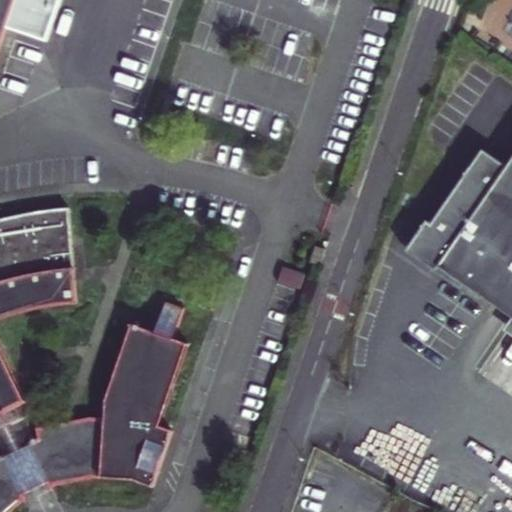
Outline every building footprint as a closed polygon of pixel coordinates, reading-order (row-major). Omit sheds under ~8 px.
[(0,0),(0,57),(11,25),(19,0),(0,0)] [(61,0),(19,0),(11,25),(49,38),(61,0)] [(511,159),(507,167),(482,150),(430,224),(425,221),(405,251),(459,290),(463,285),(510,319),(502,331),(511,337),(511,159)] [(0,416),(9,412),(27,404),(0,341),(0,316),(12,313),(25,309),(82,303),(74,208),(32,215),(19,217),(14,218),(3,221),(0,221),(0,416)] [(328,253),(316,249),(310,266),(323,270),(328,253)] [(306,278),(283,270),(278,285),(301,293),(306,278)] [(39,429),(39,438),(24,446),(0,456),(0,511),(11,511),(26,499),(29,505),(52,491),(47,486),(50,485),(51,485),(54,487),(99,479),(126,479),(154,486),(172,430),(158,424),(186,343),(174,338),(184,308),(166,303),(155,329),(130,318),(100,408),(100,427),(86,418),(39,429)] [(24,446),(9,412),(0,416),(0,455),(0,456),(24,446)]
